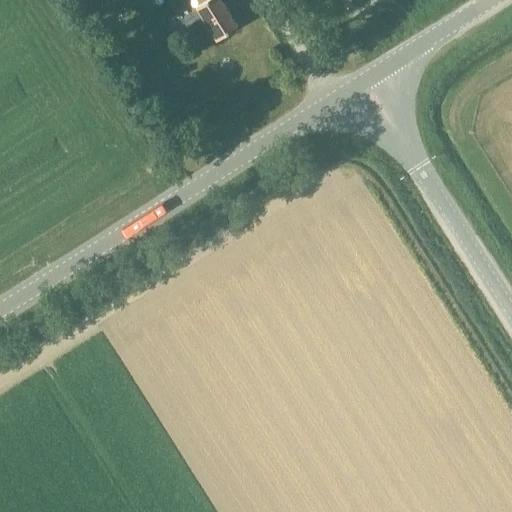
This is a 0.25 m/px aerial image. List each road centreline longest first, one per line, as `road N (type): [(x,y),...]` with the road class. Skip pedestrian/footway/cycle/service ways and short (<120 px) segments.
road 1 (unclassified): [(0,311),(344,94)]
road 2 (unclassified): [(511,315),(404,144)]
road 3 (unclassified): [(381,70),(492,0)]
